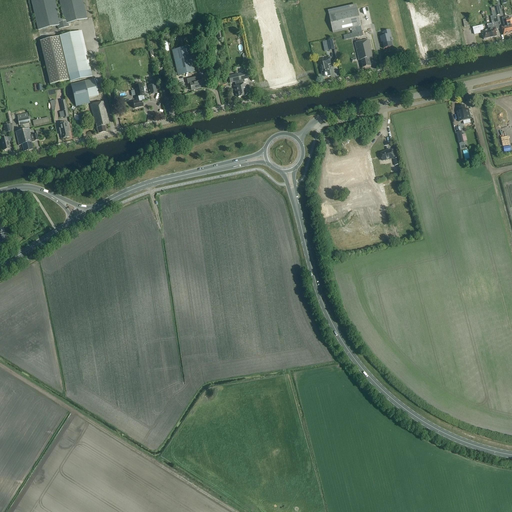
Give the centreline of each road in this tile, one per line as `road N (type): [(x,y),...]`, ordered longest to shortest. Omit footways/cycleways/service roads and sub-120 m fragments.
road 1 (primary): [(511,455),(431,426),(380,388),(332,324),(302,234)]
road 2 (unclassified): [(299,91),(0,160)]
road 3 (track): [(0,365),(234,511)]
road 4 (unclassified): [(511,42),(299,91)]
road 5 (residential): [(511,74),(311,123)]
road 6 (track): [(468,84),(511,251)]
road 7 (primary): [(200,171),(138,187),(85,214)]
